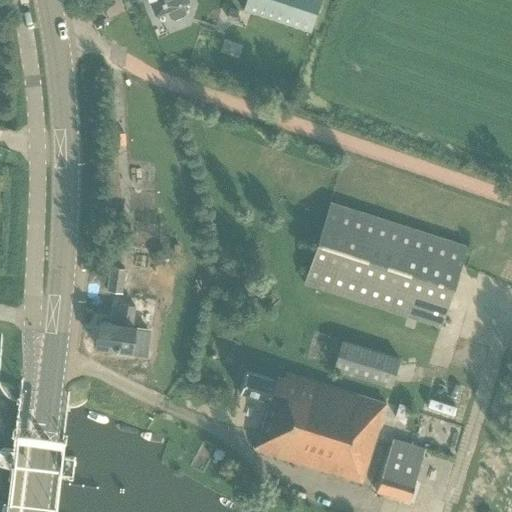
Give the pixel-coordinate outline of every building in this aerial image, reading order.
[(148,0),(155,15),(166,10),(168,16),(173,18),(183,13),(185,9),(183,3),(188,1),(187,0),(148,0)] [(226,0),(226,3),(256,12),(248,36),(279,46),(283,35),(295,38),(299,25),(306,0),(226,0)] [(330,201),(303,282),(439,326),(465,245),(330,201)] [(109,265),(106,291),(121,292),(123,267),(109,265)] [(97,321),(94,347),(130,351),(132,325),(130,324),(132,304),(117,302),(115,323),(97,321)] [(399,358),(339,341),(331,370),(391,387),(399,358)] [(268,400),(258,433),(254,448),(361,481),(386,403),(287,372),(288,367),(316,375),(322,355),(286,344),(275,379),(245,369),(238,391),(268,400)] [(420,397),(403,392),(396,416),(413,422),(420,397)] [(425,448),(392,438),(376,490),(408,501),(425,448)] [(2,464),(66,478),(70,463),(5,449),(2,464)] [(84,463),(69,461),(66,481),(81,483),(84,463)]
